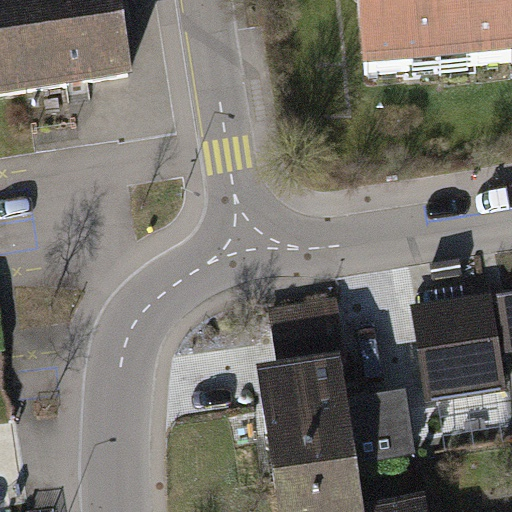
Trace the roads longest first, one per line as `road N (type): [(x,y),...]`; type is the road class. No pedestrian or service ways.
road 1 (residential): [(245,252),(168,292),(130,337),(120,378),(119,511)]
road 2 (residential): [(245,252),(345,246),(511,219)]
road 3 (residential): [(205,0),(245,252)]
